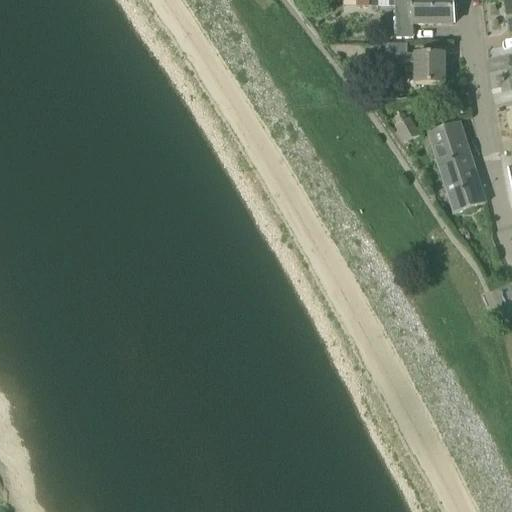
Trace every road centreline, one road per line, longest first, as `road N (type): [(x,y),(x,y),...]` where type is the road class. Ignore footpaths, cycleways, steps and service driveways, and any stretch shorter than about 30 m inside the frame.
road 1 (unclassified): [(162,0),(214,76),(455,511)]
road 2 (residential): [(511,250),(495,200),(466,0)]
